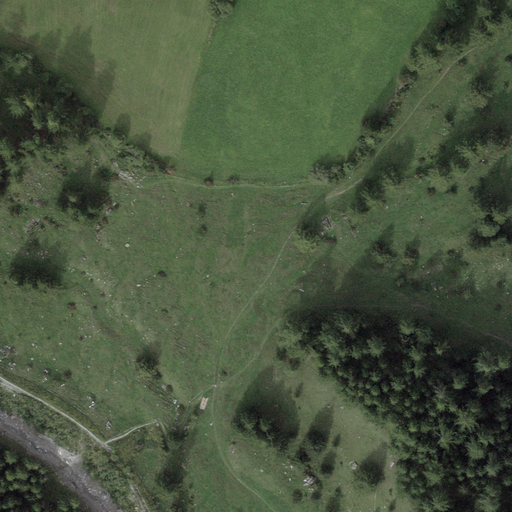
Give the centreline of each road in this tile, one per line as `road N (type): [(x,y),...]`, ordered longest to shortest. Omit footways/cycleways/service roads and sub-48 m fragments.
road 1 (track): [(0,75),(77,121),(139,185),(167,182),(210,193),(331,182)]
road 2 (track): [(101,444),(0,376)]
